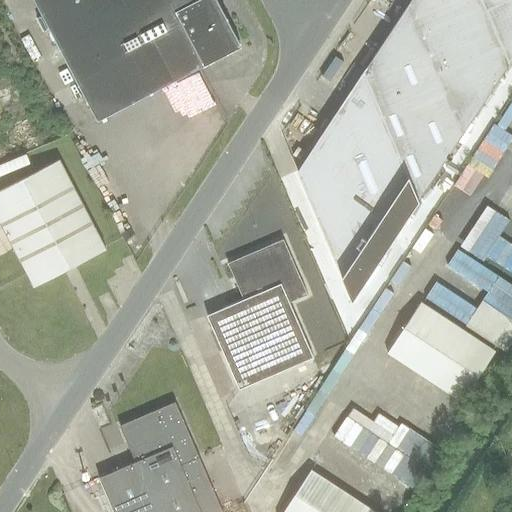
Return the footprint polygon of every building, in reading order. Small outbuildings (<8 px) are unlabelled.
[(33,0),(97,122),(241,47),(216,0),(33,0)] [(511,0),(411,0),(296,171),(300,179),(352,302),(511,59),(511,0)] [(511,131),(494,122),(460,186),(480,197),(511,134),(511,131)] [(0,183),(1,185),(36,172),(29,153),(0,164),(0,183)] [(0,222),(34,288),(106,250),(59,161),(0,191),(0,222)] [(511,240),(502,234),(511,218),(511,217),(490,203),(465,242),(511,272),(511,240)] [(228,264),(236,282),(244,300),(207,316),(239,390),(313,358),(289,303),(307,295),(283,240),(228,264)] [(468,326),(511,351),(511,349),(511,279),(460,249),(450,265),(490,288),(468,326)] [(465,319),(476,304),(439,279),(429,295),(465,319)] [(461,403),(495,351),(421,302),(387,354),(461,403)] [(135,463),(99,478),(113,511),(122,511),(207,476),(175,402),(120,426),(135,463)] [(355,406),(336,437),(420,488),(444,448),(383,410),(377,420),(355,406)] [(371,511),(310,472),(283,511),(371,511)] [(222,511),(207,476),(122,511),(222,511)]
